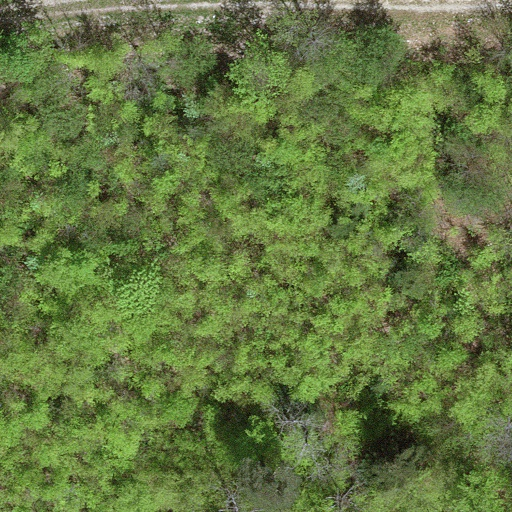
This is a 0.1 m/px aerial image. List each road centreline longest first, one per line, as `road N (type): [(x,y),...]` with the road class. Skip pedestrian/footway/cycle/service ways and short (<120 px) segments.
road 1 (track): [(481,0),(258,0)]
road 2 (track): [(187,0),(0,17)]
